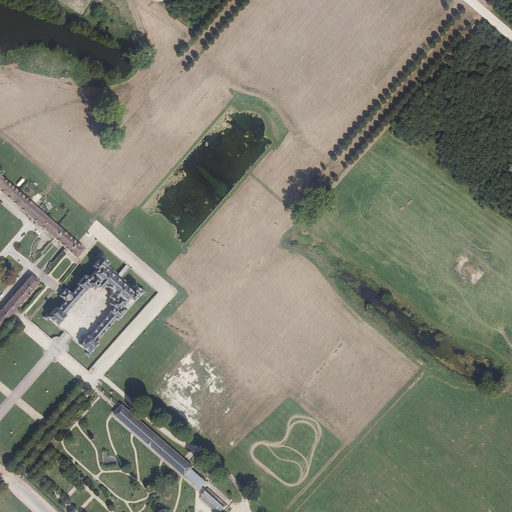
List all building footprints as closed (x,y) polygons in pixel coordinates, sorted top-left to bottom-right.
[(0,190),(47,232),(45,234),(53,240),(64,250),(74,259),(83,249),(77,243),(0,175),(0,190)] [(100,289),(101,288),(102,288),(104,287),(106,287),(108,288),(109,288),(110,289),(111,291),(111,292),(111,293),(111,295),(110,296),(109,297),(112,300),(109,304),(113,308),(109,312),(110,312),(89,336),(88,335),(79,345),(87,352),(85,353),(89,357),(92,353),(90,351),(98,343),(96,342),(116,318),(119,321),(146,292),(141,288),(139,290),(134,285),(133,287),(122,277),(120,275),(118,274),(107,264),(109,263),(103,258),(105,257),(100,252),(97,257),(99,259),(92,266),(96,270),(89,278),(85,275),(77,285),(78,286),(71,294),(69,293),(70,292),(69,290),(65,287),(63,290),(60,293),(59,295),(64,299),(65,298),(66,298),(67,298),(58,309),(56,307),(49,315),(47,314),(43,317),(48,321),(49,319),(57,325),(65,315),(64,315),(85,291),(89,287),(93,290),(96,286),(100,289)] [(0,326),(39,282),(31,275),(0,310),(0,326)] [(186,476),(193,467),(123,405),(114,414),(185,476),(186,476)] [(193,467),(186,476),(201,489),(208,481),(205,478),(195,469),(193,467)] [(215,511),(221,511),(225,508),(220,504),(211,495),(206,491),(200,498),(215,511)]
